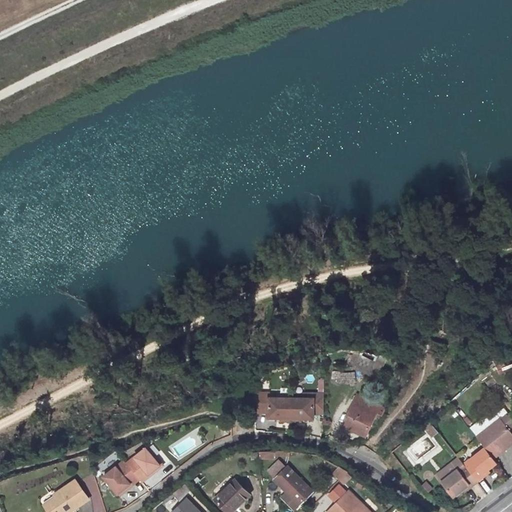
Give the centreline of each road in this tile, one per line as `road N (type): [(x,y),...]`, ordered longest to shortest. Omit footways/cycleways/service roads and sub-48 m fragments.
road 1 (residential): [(422,511),(339,454),(246,438),(205,457),(132,511)]
road 2 (track): [(0,94),(208,0)]
